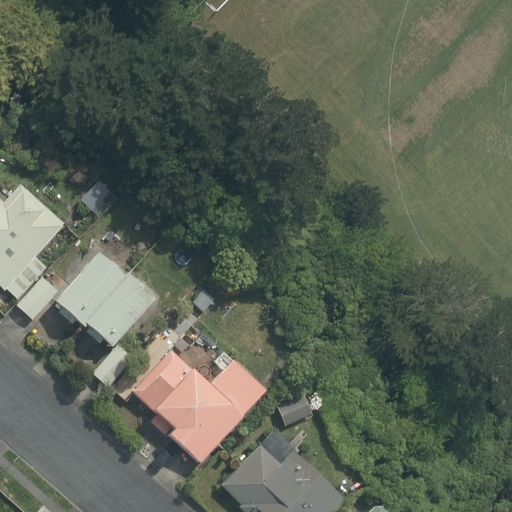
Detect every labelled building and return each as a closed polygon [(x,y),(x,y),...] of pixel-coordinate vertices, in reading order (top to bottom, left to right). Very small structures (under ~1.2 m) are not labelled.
[(0,292),(11,303),(8,307),(25,323),(40,306),(94,356),(148,297),(90,244),(55,283),(29,259),(60,226),(9,181),(0,190),(0,292)] [(113,343),(84,373),(100,389),(130,358),(113,343)] [(168,344),(122,393),(139,408),(134,413),(155,433),(150,439),(183,470),(261,387),(216,346),(194,369),(168,344)] [(273,410),(280,428),(305,417),(298,400),(273,410)] [(269,460),(252,444),(210,489),(234,511),(318,511),(333,496),(281,447),(269,460)]
